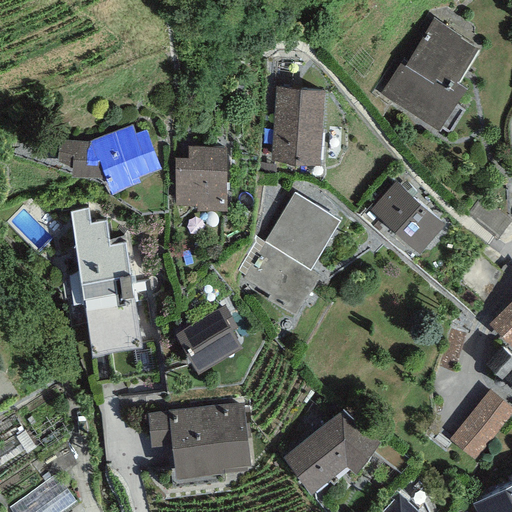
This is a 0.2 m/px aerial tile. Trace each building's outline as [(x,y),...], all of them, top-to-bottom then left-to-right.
[(478,43),(433,14),(405,58),(402,56),(380,91),(438,128),(467,82),(457,76),(478,43)] [(324,86),(277,82),(271,157),(318,161),(324,86)] [(131,121),(87,139),(58,137),(56,157),(72,162),(72,170),(104,172),(111,189),(139,177),(138,174),(161,164),(144,125),(134,129),(131,121)] [(188,154),(174,154),(176,201),(197,201),(197,206),(227,206),(226,143),(188,144),(188,154)] [(445,219),(395,177),(370,207),(419,249),(445,219)] [(340,215),(294,188),(243,276),(270,292),(267,296),(295,313),(319,271),(310,266),(340,215)] [(132,281),(81,288),(90,353),(140,347),(132,281)] [(511,294),(488,319),(511,342),(511,294)] [(225,301),(175,331),(198,370),(243,344),(232,326),(238,322),(225,301)] [(511,347),(499,358),(511,373),(511,347)] [(511,403),(490,387),(450,440),(475,459),(511,409),(511,403)] [(243,399),(168,408),(148,410),(152,442),(171,440),(176,472),(251,463),(243,399)] [(340,400),(281,457),(312,489),(346,456),(356,466),(381,441),(340,400)] [(511,511),(511,477),(473,498),(479,511),(511,511)] [(424,511),(398,490),(378,511),(424,511)]
